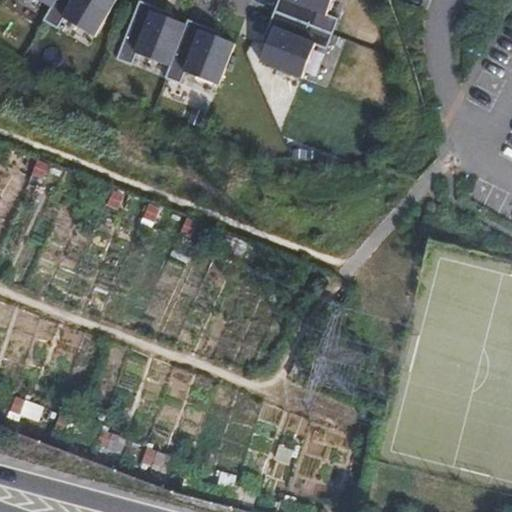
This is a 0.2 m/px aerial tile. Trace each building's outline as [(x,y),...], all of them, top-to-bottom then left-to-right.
[(59,0),(32,0),(52,12),(57,3),(59,0)] [(74,0),(59,0),(57,3),(69,9),(74,0)] [(114,0),(74,0),(69,9),(62,22),(94,40),(114,0)] [(335,0),(286,0),(284,8),(311,18),(327,24),(335,0)] [(141,45),(153,11),(139,7),(127,40),(141,45)] [(311,18),(284,8),(279,19),(305,30),(311,18)] [(188,26),(153,11),(141,45),(134,64),(169,77),(176,60),(188,26)] [(279,19),(274,32),(300,42),(305,30),(279,19)] [(201,30),(188,26),(176,60),(188,65),(201,30)] [(238,45),(201,30),(188,65),(182,82),(218,95),(238,45)] [(300,42),(274,32),(258,70),(304,87),(319,49),(300,42)]
